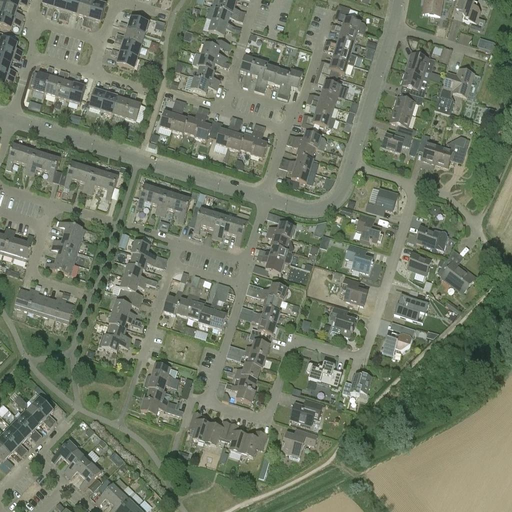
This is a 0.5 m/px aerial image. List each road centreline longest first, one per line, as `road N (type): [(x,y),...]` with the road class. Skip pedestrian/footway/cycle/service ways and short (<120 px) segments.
road 1 (residential): [(418,186),(365,355),(295,347),(264,421),(208,404)]
road 2 (residential): [(266,198),(11,119)]
road 3 (residential): [(397,0),(349,168)]
road 4 (residential): [(208,404),(243,287)]
